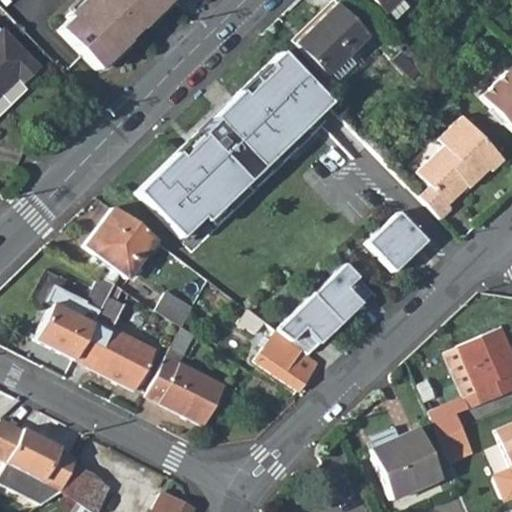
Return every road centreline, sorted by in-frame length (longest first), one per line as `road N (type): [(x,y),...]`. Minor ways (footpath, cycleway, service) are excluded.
road 1 (residential): [(511,230),(243,492)]
road 2 (tertiary): [(250,0),(0,243)]
road 3 (residential): [(0,368),(243,492)]
